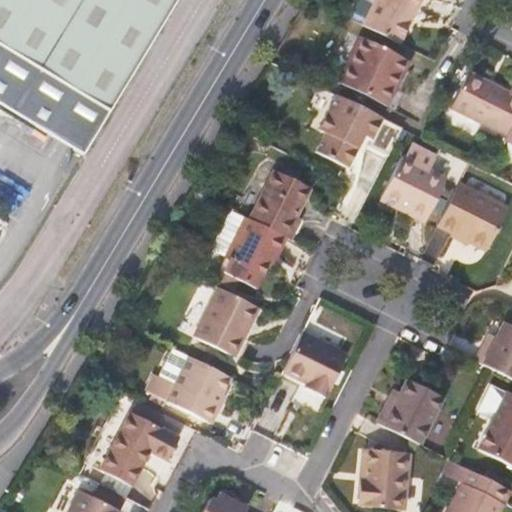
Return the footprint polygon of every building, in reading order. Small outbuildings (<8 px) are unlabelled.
[(0,0),(0,41),(110,108),(175,0),(0,0)] [(375,0),(364,24),(400,42),(421,0),(375,0)] [(360,35),(339,81),(388,105),(398,84),(394,82),(406,58),(360,35)] [(0,104),(82,154),(110,108),(0,41),(0,104)] [(394,82),(398,84),(410,60),(406,58),(394,82)] [(449,106),(505,135),(511,122),(511,86),(510,86),(508,91),(467,70),(449,106)] [(382,117),(335,93),(319,126),(324,129),(314,149),(348,166),(364,134),(371,138),(382,117)] [(426,151),(420,163),(445,176),(452,164),(426,151)] [(420,163),(402,154),(379,199),(424,222),(447,177),(445,176),(420,163)] [(275,167),(248,218),(287,238),(289,239),(300,217),(295,215),(311,186),(275,167)] [(458,183),(437,224),(486,248),(506,207),(458,183)] [(243,215),(228,208),(211,243),(212,249),(223,254),(243,215)] [(248,218),(243,215),(223,254),(229,258),(235,260),(241,263),(235,276),(255,286),(266,264),(273,250),(279,253),(287,238),(248,218)] [(300,217),(289,239),(294,242),(305,220),(300,217)] [(273,250),(266,264),(272,267),(279,253),(273,250)] [(235,260),(229,258),(223,270),(235,276),(241,263),(235,260)] [(258,307),(218,287),(195,335),(235,355),(244,337),(239,334),(246,319),(251,322),(258,307)] [(239,334),(244,337),(251,322),(246,319),(239,334)] [(483,346),(476,361),(511,379),(511,324),(504,320),(496,336),(489,350),(483,346)] [(490,332),(483,346),(489,350),(496,336),(490,332)] [(301,333),(283,370),(307,383),(305,387),(324,397),(345,355),(301,333)] [(231,377),(189,356),(167,401),(212,423),(220,407),(217,406),(231,377)] [(307,383),(283,370),(280,375),(305,387),(307,383)] [(399,392),(382,425),(422,446),(446,400),(413,383),(406,396),(399,392)] [(511,395),(509,394),(479,451),(511,468),(511,395)] [(127,412),(98,469),(130,485),(146,452),(163,460),(175,437),(127,412)] [(400,509),(407,452),(367,447),(363,477),(360,477),(357,501),(360,502),(360,504),(400,509)] [(501,511),(511,492),(468,470),(446,511),(501,511)] [(68,511),(116,511),(119,509),(77,488),(66,511),(68,511)] [(245,511),(248,508),(236,503),(236,495),(227,490),(219,494),(215,501),(211,499),(202,511),(245,511)]
